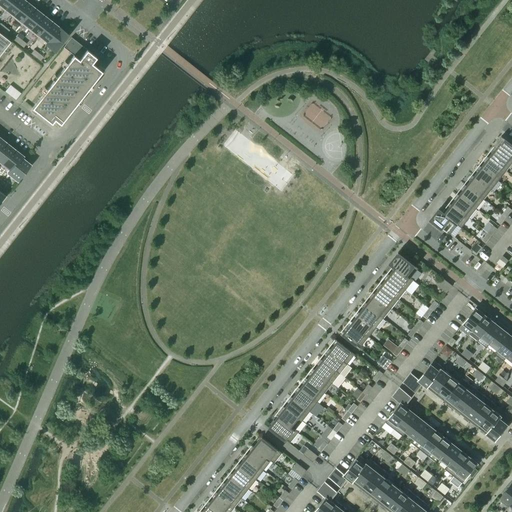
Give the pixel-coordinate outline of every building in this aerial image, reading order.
[(0,0),(0,7),(3,11),(11,0),(0,0)] [(23,0),(11,0),(3,11),(12,17),(25,1),(23,0)] [(25,1),(12,17),(20,24),(33,8),(25,1)] [(33,8),(21,24),(29,31),(42,14),(33,8)] [(42,14),(29,31),(37,37),(50,21),(42,14)] [(50,21),(37,37),(46,44),(59,28),(50,21)] [(59,28),(46,44),(55,51),(68,35),(59,28)] [(0,33),(0,55),(11,42),(0,33)] [(73,55),(32,108),(51,123),(54,119),(60,124),(102,71),(91,63),(96,57),(71,37),(63,47),(73,55)] [(10,85),(4,92),(15,100),(21,93),(10,85)] [(511,144),(501,136),(494,146),(511,160),(511,144)] [(5,142),(0,149),(0,162),(2,164),(14,149),(5,142)] [(511,163),(511,160),(494,146),(486,155),(506,171),(511,163)] [(14,149),(2,164),(10,170),(10,171),(21,157),(21,158),(22,156),(14,149)] [(506,171),(486,155),(479,165),(499,180),(506,171)] [(10,170),(8,174),(17,181),(21,176),(27,168),(30,164),(21,158),(21,157),(10,171),(10,170)] [(499,180),(479,165),(471,174),(491,190),(499,180)] [(491,190),(471,174),(464,184),(484,199),(491,190)] [(484,199),(464,184),(456,193),(476,209),(484,199)] [(476,209),(456,193),(449,202),(469,218),(476,209)] [(469,218),(449,202),(442,211),(439,209),(462,227),(469,218)] [(506,217),(511,210),(508,207),(503,214),(506,217)] [(462,227),(439,209),(431,219),(450,234),(457,225),(461,228),(462,227)] [(500,223),(506,217),(503,214),(497,221),(500,223)] [(491,235),(496,229),(493,226),(488,233),(491,235)] [(486,242),(491,235),(488,233),(482,240),(486,242)] [(476,254),(482,247),(478,245),(473,252),(476,254)] [(418,269),(398,253),(390,263),(393,265),(413,281),(413,280),(411,278),(418,269)] [(413,281),(393,265),(386,275),(405,290),(413,281)] [(405,290),(386,275),(378,284),(398,300),(405,290)] [(442,278),(437,285),(446,293),(452,286),(442,278)] [(398,300),(378,284),(371,293),(391,309),(398,300)] [(391,309),(371,293),(363,303),(383,319),(391,309)] [(432,311),(437,304),(434,301),(429,309),(432,311)] [(383,319),(363,303),(356,312),(376,328),(383,319)] [(472,330),(484,315),(476,307),(463,323),(472,330)] [(427,318),(432,311),(429,309),(423,315),(427,318)] [(376,328),(356,312),(348,322),(368,337),(376,328)] [(477,341),(493,321),(484,315),(472,330),(480,337),(477,340),(477,341)] [(417,330),(423,323),(419,320),(414,327),(417,330)] [(486,347),(501,328),(493,321),(477,341),(486,347)] [(368,337),(348,322),(341,331),(361,347),(368,337)] [(412,336),(417,330),(414,327),(409,334),(412,336)] [(494,354),(510,335),(501,328),(486,347),(486,348),(489,344),(497,350),(494,354)] [(503,361),(511,349),(511,336),(510,335),(494,354),(503,361)] [(355,355),(335,339),(327,349),(347,364),(355,355)] [(402,349),(408,342),(404,339),(399,346),(402,349)] [(397,355),(402,349),(399,346),(394,353),(397,355)] [(347,364),(327,349),(320,358),(340,374),(340,373),(336,370),(343,362),(347,365),(347,364)] [(511,361),(511,349),(503,361),(506,357),(511,361)] [(340,374),(320,358),(312,368),(332,383),(340,374)] [(386,369),(392,362),(388,360),(383,366),(386,369)] [(427,387),(443,367),(434,361),(419,379),(411,373),(404,383),(416,393),(423,384),(427,387)] [(438,391),(450,375),(442,369),(443,368),(443,367),(427,387),(428,387),(430,385),(438,391)] [(332,383),(312,368),(305,377),(325,393),(332,383)] [(377,381),(382,374),(379,371),(373,378),(377,381)] [(446,398),(459,382),(450,375),(438,391),(446,398)] [(325,393),(305,377),(297,386),(317,402),(325,393)] [(455,404),(470,385),(470,384),(467,388),(459,382),(446,398),(455,404)] [(366,395),(371,388),(368,385),(363,392),(366,395)] [(463,411),(479,391),(470,385),(455,404),(463,411)] [(317,402),(297,386),(290,396),(310,412),(317,402)] [(394,429),(409,409),(405,406),(412,398),(400,388),(392,397),(400,403),(385,422),(394,429)] [(472,418),(487,398),(479,391),(463,411),(472,418)] [(361,401),(366,395),(363,392),(357,399),(361,401)] [(310,412),(290,396),(283,405),(302,421),(310,412)] [(480,424),(493,409),(485,402),(488,398),(487,398),(472,418),(480,424)] [(351,413),(357,406),(353,404),(348,411),(351,413)] [(302,421),(283,405),(275,415),(298,433),(298,432),(295,430),(302,421)] [(402,436),(418,416),(409,409),(394,429),(402,436)] [(486,434),(501,415),(493,409),(480,424),(488,431),(486,434)] [(346,420),(351,413),(348,411),(342,418),(346,420)] [(298,433),(275,415),(278,417),(271,427),(290,442),(298,433)] [(495,441),(508,425),(499,418),(502,416),(501,415),(486,434),(495,441)] [(411,442),(426,423),(418,416),(402,436),(403,436),(406,432),(414,438),(411,442)] [(336,432),(342,425),(338,423),(333,430),(336,432)] [(419,449),(435,430),(426,423),(411,442),(419,449)] [(331,439),(336,432),(333,430),(328,436),(331,439)] [(428,456),(443,436),(435,430),(419,449),(428,456)] [(436,462),(452,443),(443,436),(428,456),(436,462)] [(282,453),(262,437),(255,447),(252,445),(251,445),(274,463),(282,453)] [(321,451),(327,444),(324,441),(318,448),(321,451)] [(445,469),(460,450),(452,443),(436,462),(437,463),(440,459),(448,465),(445,469)] [(274,463),(251,445),(244,454),(264,470),(271,461),(274,463)] [(317,456),(308,449),(303,454),(313,462),(317,456)] [(453,476),(469,456),(460,450),(445,469),(453,476)] [(264,470),(244,454),(237,464),(256,479),(264,470)] [(355,479),(370,459),(368,462),(359,455),(344,474),(336,468),(335,469),(329,477),(342,487),(348,479),(353,482),(355,479)] [(477,470),(474,468),(478,463),(469,456),(453,476),(462,483),(469,474),(472,477),(477,470)] [(363,486),(379,466),(370,459),(355,479),(363,486)] [(306,470),(297,463),(292,469),(301,476),(306,470)] [(256,479),(237,464),(229,473),(249,489),(256,479)] [(372,492),(387,473),(379,466),(363,486),(372,492)] [(249,489),(229,473),(222,482),(242,498),(249,489)] [(380,499),(393,483),(384,477),(387,473),(372,492),(380,499)] [(292,488),(298,481),(294,479),(289,486),(292,488)] [(242,498),(222,482),(214,492),(234,507),(242,498)] [(328,511),(335,504),(331,501),(338,492),(325,482),(319,490),(318,492),(325,498),(314,511),(328,511)] [(389,506),(404,486),(401,490),(393,483),(380,499),(389,506)] [(508,507),(511,502),(511,484),(511,485),(510,485),(503,494),(504,495),(499,500),(508,507)] [(396,511),(397,511),(413,493),(404,486),(389,506),(396,511)] [(283,500),(288,493),(285,491),(279,497),(283,500)] [(230,511),(234,507),(214,492),(207,501),(220,511),(230,511)] [(411,511),(421,499),(413,493),(397,511),(411,511)] [(277,507),(283,500),(279,497),(274,504),(277,507)] [(424,511),(429,506),(421,499),(411,511),(424,511)] [(220,511),(207,501),(200,511),(201,511),(220,511)]
